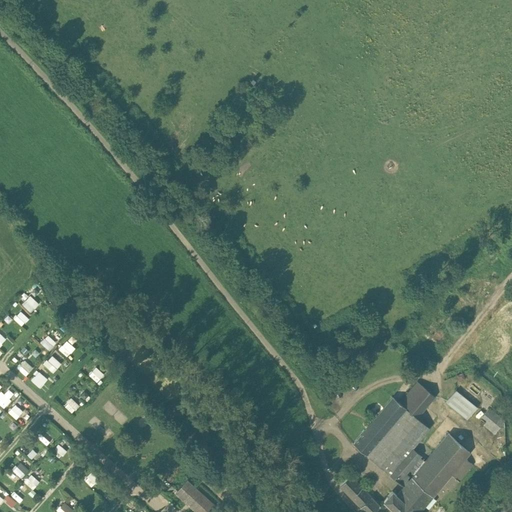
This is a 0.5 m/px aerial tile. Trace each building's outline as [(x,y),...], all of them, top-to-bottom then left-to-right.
[(30,311),(38,303),(29,295),(22,303),(30,311)] [(21,325),(28,318),(21,310),(13,317),(21,325)] [(49,349),(56,341),(47,334),(41,341),(49,349)] [(69,355),(73,346),(65,342),(60,351),(69,355)] [(50,354),(43,364),(54,371),(61,361),(50,354)] [(24,358),(16,366),(25,375),(33,367),(24,358)] [(88,374),(97,381),(104,373),(95,366),(88,374)] [(30,379),(39,387),(47,378),(38,370),(30,379)] [(333,378),(316,391),(321,398),(326,394),(325,392),(341,380),(336,373),(332,376),(333,378)] [(434,396),(417,382),(399,402),(417,417),(434,396)] [(0,403),(4,406),(14,392),(5,386),(0,393),(0,398),(0,403)] [(476,407),(455,391),(446,401),(467,418),(476,407)] [(70,396),(63,404),(72,412),(79,404),(70,396)] [(393,397),(353,443),(404,486),(408,480),(406,478),(408,476),(405,473),(421,454),(412,447),(429,428),(417,417),(399,402),(393,397)] [(504,422),(489,409),(482,417),(498,430),(504,422)] [(41,439),(47,445),(53,438),(47,432),(41,439)] [(404,486),(396,495),(415,511),(418,511),(451,474),(459,480),(472,464),(465,458),(470,452),(449,433),(408,480),(404,486)] [(52,450),(59,458),(66,450),(59,443),(52,450)] [(33,448),(27,453),(31,458),(37,453),(33,448)] [(505,465),(497,459),(484,474),(492,481),(505,465)] [(20,477),(28,468),(19,460),(12,469),(20,477)] [(31,473),(24,480),(32,489),(40,481),(31,473)] [(92,485),(96,480),(88,474),(84,480),(92,485)] [(372,511),(379,505),(350,474),(340,485),(365,511),(372,511)] [(210,511),(216,506),(186,480),(175,493),(196,511),(210,511)] [(415,511),(396,495),(392,491),(383,500),(396,511),(415,511)] [(3,499),(12,507),(16,501),(8,494),(3,499)] [(63,500),(56,509),(59,511),(70,511),(73,509),(63,500)]
